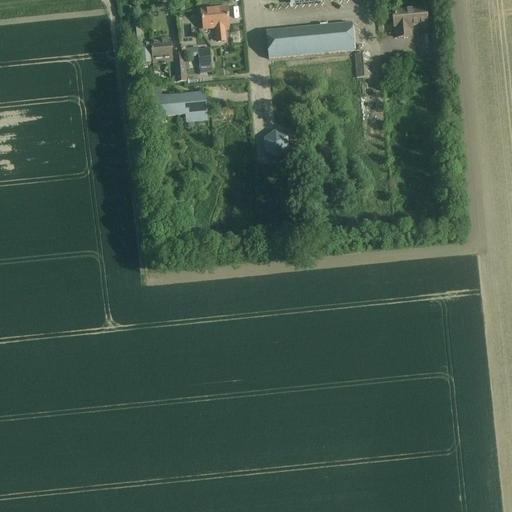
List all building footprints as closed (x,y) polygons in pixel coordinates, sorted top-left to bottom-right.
[(228,19),(230,19),(229,8),(202,11),(203,22),(207,21),(207,27),(217,27),(218,42),(227,41),(226,29),(229,29),(228,19)] [(424,34),(425,33),(428,35),(430,57),(441,56),(439,35),(430,36),(430,35),(426,32),(426,29),(427,29),(425,9),(394,12),(396,38),(412,37),(411,30),(417,35),(424,34)] [(352,23),(338,25),(340,53),(355,52),(352,23)] [(340,53),(338,25),(267,32),(270,60),(340,53)] [(153,61),(151,44),(143,45),(142,39),(136,40),(138,57),(140,57),(141,64),(142,66),(143,67),(149,66),(151,65),(151,63),(153,63),(153,64),(153,61)] [(170,42),(151,44),(153,61),(165,60),(165,63),(172,62),(170,42)] [(266,48),(257,49),(258,56),(267,55),(266,48)] [(364,78),(363,55),(354,55),(356,79),(364,78)] [(174,58),(176,78),(172,78),(172,84),(187,82),(184,57),(174,58)] [(265,74),(269,83),(274,81),(271,71),(265,74)] [(209,122),(208,114),(206,93),(148,99),(148,94),(144,94),(146,120),(188,116),(189,124),(209,122)] [(281,146),(281,145),(281,144),(281,143),(281,142),(280,142),(280,141),(280,140),(279,139),(279,138),(278,138),(278,137),(277,137),(277,136),(276,136),(276,135),(275,135),(275,134),(274,134),(273,134),(272,133),(271,133),(270,133),(269,133),(268,133),(267,133),(266,133),(265,133),(264,133),(264,134),(263,134),(262,134),(262,135),(261,135),(260,136),(259,137),(258,138),(258,139),(257,139),(257,140),(257,141),(256,141),(256,142),(256,143),(256,144),(256,145),(256,146),(256,147),(256,148),(256,149),(256,150),(257,150),(257,151),(257,152),(258,152),(258,153),(259,153),(259,154),(260,155),(261,155),(261,156),(262,156),(262,157),(263,157),(264,157),(265,158),(266,158),(267,158),(268,158),(269,158),(270,158),(271,158),(272,158),(272,157),(273,157),(274,157),(275,156),(276,156),(276,155),(277,155),(277,154),(278,154),(278,153),(279,153),(279,152),(280,151),(280,150),(280,149),(281,149),(281,148),(281,147),(281,146)]
